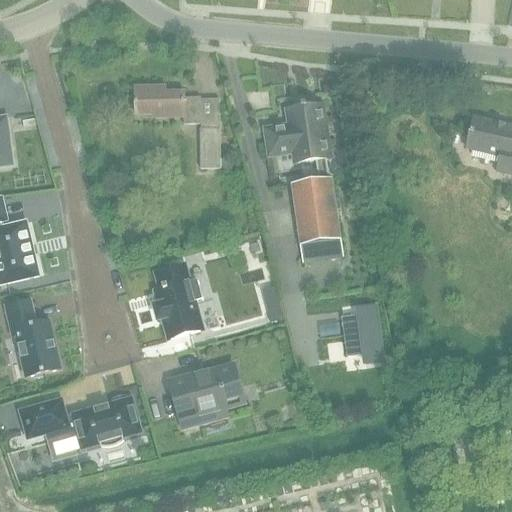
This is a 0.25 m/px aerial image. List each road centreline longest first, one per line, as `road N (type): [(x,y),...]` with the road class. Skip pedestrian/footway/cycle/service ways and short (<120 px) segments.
road 1 (tertiary): [(511,59),(223,31),(174,19),(151,0)]
road 2 (residential): [(34,26),(107,338)]
